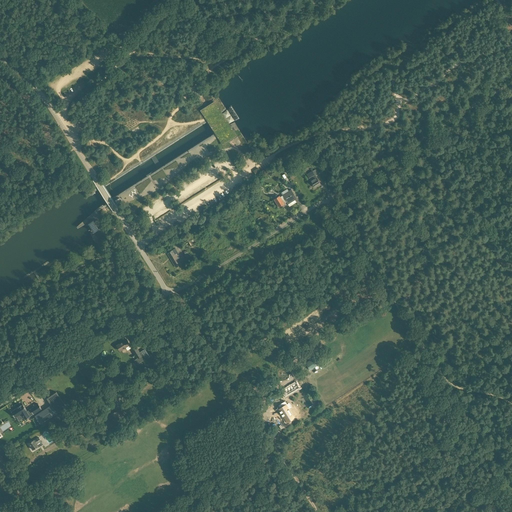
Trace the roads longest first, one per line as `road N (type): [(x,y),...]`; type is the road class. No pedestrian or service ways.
road 1 (unknown): [(350,199),(450,343),(444,369),(511,484)]
road 2 (unknown): [(332,202),(158,304),(147,269),(113,217),(119,213)]
road 3 (unclassified): [(165,290),(58,119),(0,57)]
road 4 (track): [(447,384),(328,197)]
road 5 (unclassified): [(0,405),(158,304),(165,290)]
road 6 (unclassified): [(165,290),(188,285),(328,197)]
road 7 (track): [(165,290),(178,296),(228,369),(262,396),(265,429)]
road 8 (track): [(511,81),(374,170)]
road 9 (track): [(511,486),(447,384)]
